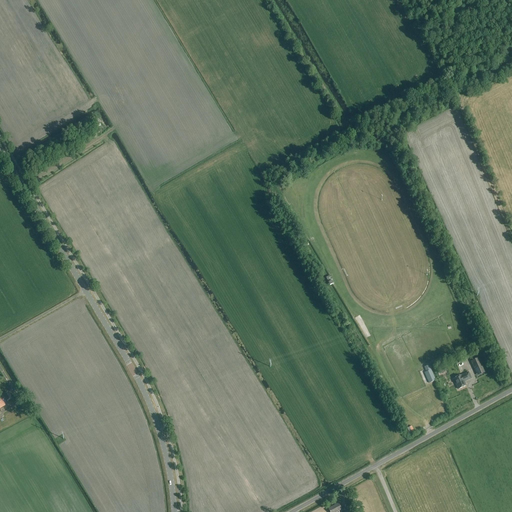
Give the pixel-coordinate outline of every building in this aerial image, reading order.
[(330,286),(334,284),(330,276),(326,278),(330,286)] [(478,358),(471,362),(478,376),(485,373),(478,358)] [(426,372),(424,373),(429,383),(436,381),(431,370),(430,368),(435,366),(434,363),(429,365),(424,367),(426,372)] [(461,375),(454,379),(458,389),(466,386),(464,382),(471,379),(469,372),(462,375),(461,375)] [(7,401),(12,399),(8,392),(3,396),(0,397),(0,408),(5,406),(2,400),(5,398),(7,401)]
